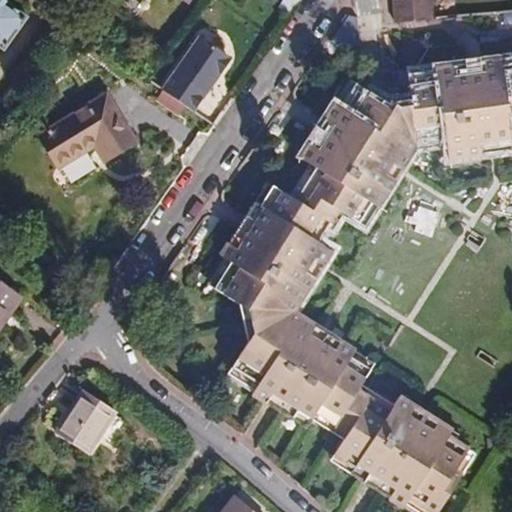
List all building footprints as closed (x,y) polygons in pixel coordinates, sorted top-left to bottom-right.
[(4,0),(0,0),(0,47),(4,50),(27,16),(4,0)] [(291,17),(303,0),(288,0),(281,11),(291,17)] [(392,0),(395,25),(406,23),(432,20),(429,0),(392,0)] [(395,60),(414,71),(427,51),(426,46),(409,36),(395,60)] [(408,98),(415,149),(447,145),(449,160),(511,152),(511,149),(510,133),(511,132),(511,65),(500,67),(500,61),(472,65),(437,69),(438,77),(413,80),(415,97),(408,98)] [(181,85),(172,98),(197,115),(205,102),(181,85)] [(108,93),(37,136),(56,168),(93,146),(95,150),(102,162),(137,141),(108,93)] [(454,430),(400,396),(391,410),(359,390),(371,371),(351,358),(356,351),(294,313),(332,252),(323,246),(343,214),(351,219),(364,199),(380,209),(415,154),(409,108),(399,109),(395,106),(391,113),(358,93),(345,113),(334,105),(323,122),(328,126),(326,130),(320,138),(315,135),(300,159),(315,169),(295,201),(281,192),(268,212),(253,203),(243,220),(248,223),(245,228),(240,236),(235,232),(220,256),(230,263),(214,289),(248,311),(238,326),(254,335),(232,370),(258,387),(251,398),(266,407),(269,401),(273,404),(282,409),(278,415),(305,432),(316,414),(347,434),(332,457),(352,469),(349,475),(364,485),(368,479),(371,481),(380,487),(377,492),(404,509),(410,498),(432,511),(438,511),(457,483),(450,479),(468,451),(449,439),(454,430)] [(323,122),(315,135),(320,138),(326,130),(328,126),(323,122)] [(243,220),(235,232),(240,236),(245,228),(248,223),(243,220)] [(0,282),(0,328),(22,299),(0,282)] [(82,390),(54,434),(88,455),(116,411),(82,390)] [(269,401),(266,407),(278,415),(282,409),(273,404),(269,401)] [(368,479),(364,485),(377,492),(380,487),(371,481),(368,479)] [(254,511),(235,496),(221,511),(254,511)]
